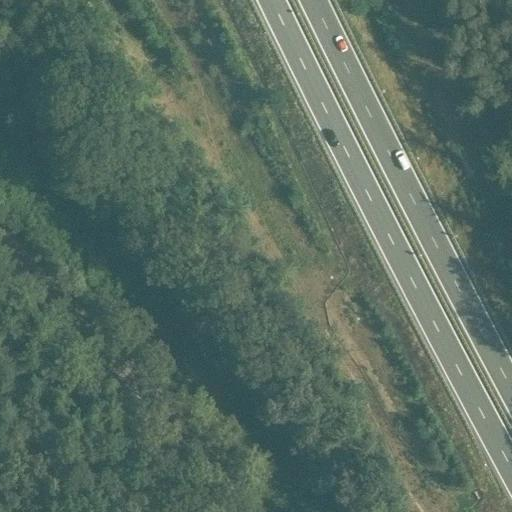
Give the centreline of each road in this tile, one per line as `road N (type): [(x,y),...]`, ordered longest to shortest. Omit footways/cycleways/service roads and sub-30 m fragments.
road 1 (trunk): [(269,0),(511,472)]
road 2 (trunk): [(511,387),(314,0)]
road 3 (unclassified): [(245,511),(0,256)]
